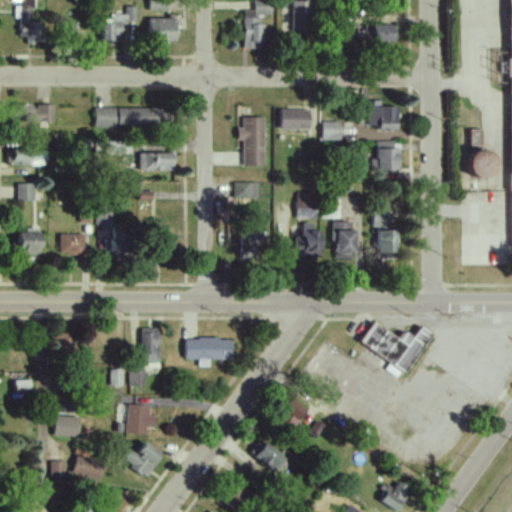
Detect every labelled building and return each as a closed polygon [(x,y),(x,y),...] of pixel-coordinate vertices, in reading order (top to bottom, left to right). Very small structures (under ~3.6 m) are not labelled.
[(147,0),(147,11),(166,11),(166,0),(154,0),(147,0)] [(242,10),(243,49),(262,49),(262,16),(270,16),(270,0),(253,0),(253,10),(242,10)] [(291,2),(291,38),(310,38),(310,2),(291,2)] [(121,41),(121,23),(135,23),(134,7),(124,7),(124,15),(109,15),(110,24),(100,24),(101,42),(121,41)] [(176,43),(175,18),(147,19),(147,44),(176,43)] [(60,40),(74,40),(74,23),(60,22),(60,40)] [(364,26),(364,43),(395,42),(395,25),(364,26)] [(53,106),(13,105),(13,122),(52,123),(53,106)] [(367,107),(367,126),(377,126),(377,131),(397,130),(396,107),(367,107)] [(158,128),(158,109),(94,108),(94,127),(158,128)] [(279,129),(308,130),(309,110),(279,110),(279,129)] [(263,118),(241,118),(241,129),(236,129),(236,141),(242,141),(241,167),(262,167),(263,118)] [(320,141),(340,141),(340,122),(320,122),(320,141)] [(480,147),(480,130),(469,130),(469,147),(480,147)] [(129,154),(128,141),(109,143),(110,155),(129,154)] [(392,142),(375,141),(375,159),(370,159),(369,171),(399,171),(399,149),(392,149),(392,142)] [(46,150),(7,149),(7,166),(46,166),(46,150)] [(468,154),(469,179),(494,178),(493,153),(468,154)] [(137,171),(172,171),(173,154),(138,154),(137,171)] [(232,199),(256,199),(256,183),(232,183),(232,199)] [(33,202),(33,184),(16,184),(15,201),(33,202)] [(295,219),(316,219),(315,193),(294,194),(295,219)] [(338,219),(338,198),(321,197),(320,219),(338,219)] [(110,227),(110,207),(95,207),(94,227),(110,227)] [(371,228),(390,228),(390,213),(372,212),(371,228)] [(313,231),(313,224),(301,223),(301,237),(294,237),(294,250),(302,250),(302,257),(320,257),(320,231),(313,231)] [(354,231),(350,231),(350,223),(332,223),(331,260),(354,260),(354,231)] [(127,254),(128,227),(111,226),(110,254),(127,254)] [(18,230),(17,258),(39,259),(40,231),(18,230)] [(396,259),(397,231),(376,231),(376,259),(396,259)] [(240,260),(260,259),(259,232),(239,233),(240,260)] [(82,234),(58,235),(58,256),(83,255),(82,234)] [(358,345),(406,373),(429,334),(420,328),(414,338),(402,331),(398,338),(371,323),(358,345)] [(139,329),(140,362),(158,361),(157,329),(139,329)] [(54,350),(73,350),(72,334),(53,335),(54,350)] [(183,339),(183,360),(197,360),(196,367),(208,367),(208,360),(231,360),(231,339),(183,339)] [(142,368),(127,368),(128,385),(143,385),(142,368)] [(108,386),(121,386),(122,370),(109,370),(108,386)] [(30,381),(15,380),(14,393),(29,393),(30,381)] [(279,417),(291,426),(305,408),(292,399),(279,417)] [(153,428),(154,415),(146,415),(146,405),(126,404),(125,433),(144,434),(145,427),(153,428)] [(79,417),(53,416),(53,436),(78,437),(79,417)] [(306,433),(315,438),(323,425),(315,420),(306,433)] [(251,449),(270,472),(284,461),(265,438),(251,449)] [(145,477),(161,453),(144,441),(135,454),(128,449),(120,460),(145,477)] [(71,472),(99,481),(104,463),(76,455),(71,472)] [(62,461),(48,461),(49,478),(63,477),(62,461)] [(251,491),(237,479),(219,498),(233,511),(251,491)] [(379,503),(398,511),(409,487),(397,481),(392,490),(386,487),(379,503)] [(117,511),(121,511),(131,499),(115,488),(105,503),(117,511)]
